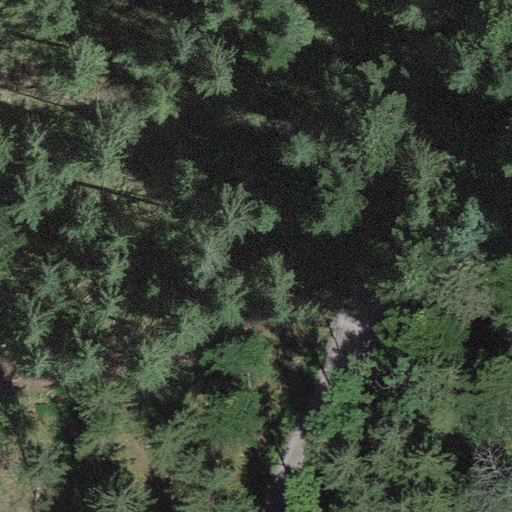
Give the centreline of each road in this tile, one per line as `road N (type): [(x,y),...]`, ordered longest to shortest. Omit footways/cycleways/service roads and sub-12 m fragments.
road 1 (track): [(319,511),(446,173),(511,80)]
road 2 (track): [(511,369),(386,332)]
